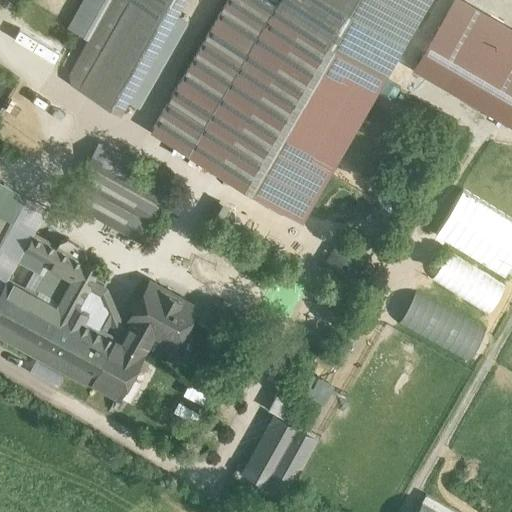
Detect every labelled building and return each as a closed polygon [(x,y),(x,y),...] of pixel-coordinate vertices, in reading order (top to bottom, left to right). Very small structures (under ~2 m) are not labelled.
[(171,21),(131,0),(113,0),(73,74),(74,81),(122,108),(171,21)] [(131,0),(171,21),(182,0),(131,0)] [(276,3),(270,0),(226,0),(152,127),(259,188),(255,196),(269,205),(273,197),(303,214),(388,68),(276,3)] [(427,0),(277,0),(276,3),(388,68),(427,0)] [(442,51),(468,7),(456,0),(440,0),(419,38),(442,51)] [(489,11),(472,41),(491,52),(508,21),(489,11)] [(404,62),(392,85),(417,99),(430,76),(404,62)] [(68,197),(76,202),(95,168),(142,195),(123,229),(138,237),(169,182),(99,143),(68,197)] [(142,195),(95,168),(76,202),(123,229),(142,195)] [(0,214),(9,220),(0,237),(0,275),(7,279),(7,278),(19,258),(18,257),(32,232),(33,232),(48,207),(0,180),(0,214)] [(511,215),(461,187),(436,232),(507,272),(511,263),(511,215)] [(0,237),(9,220),(0,214),(0,237)] [(0,290),(0,331),(49,358),(85,295),(99,270),(84,260),(86,256),(84,246),(69,237),(60,240),(56,244),(33,232),(32,232),(18,257),(19,258),(34,267),(42,266),(44,262),(50,265),(35,292),(7,278),(7,279),(0,290)] [(333,244),(332,264),(362,265),(362,245),(333,244)] [(449,249),(431,278),(488,313),(505,284),(449,249)] [(122,340),(84,320),(95,301),(85,295),(49,358),(119,396),(152,336),(157,326),(178,338),(196,306),(150,281),(130,318),(134,320),(122,340)] [(415,290),(398,323),(469,360),(486,327),(415,290)] [(157,326),(152,336),(174,347),(178,338),(157,326)] [(294,365),(280,357),(269,377),(283,385),(294,365)] [(32,370),(48,376),(52,365),(36,359),(32,370)] [(312,370),(303,389),(326,400),(335,380),(312,370)] [(295,396),(281,388),(270,408),(284,416),(295,396)] [(314,439),(276,417),(251,461),(247,470),(267,480),(269,476),(288,486),(314,439)] [(269,476),(267,480),(285,490),(288,486),(269,476)]
